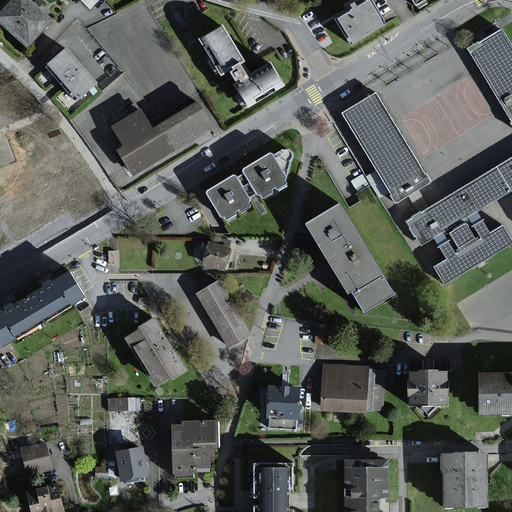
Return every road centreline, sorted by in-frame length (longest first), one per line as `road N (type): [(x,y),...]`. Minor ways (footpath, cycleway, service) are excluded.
road 1 (residential): [(210,495),(311,146),(302,103)]
road 2 (residential): [(511,446),(306,455)]
road 3 (residential): [(302,103),(129,210)]
road 4 (residential): [(129,210),(85,143),(0,55)]
road 5 (residential): [(129,210),(0,282)]
road 6 (residential): [(330,85),(290,24),(220,0)]
road 7 (residential): [(451,11),(330,85)]
